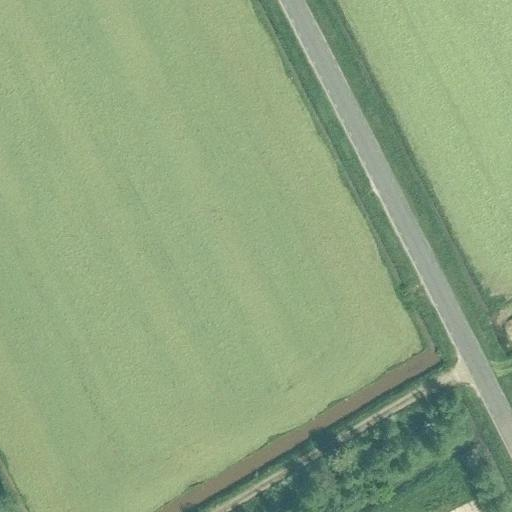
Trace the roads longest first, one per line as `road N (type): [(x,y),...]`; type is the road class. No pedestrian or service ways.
road 1 (tertiary): [(511,435),(290,0)]
road 2 (track): [(475,362),(215,511)]
